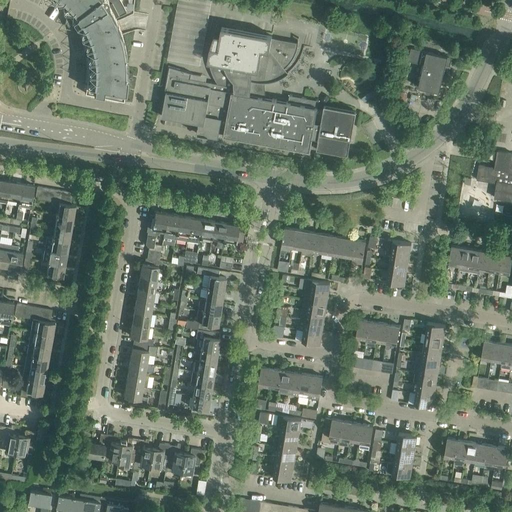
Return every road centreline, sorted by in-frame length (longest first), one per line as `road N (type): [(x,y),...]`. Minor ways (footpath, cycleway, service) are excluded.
road 1 (unclassified): [(273,177),(364,178),(424,150),(466,105),(511,16)]
road 2 (residential): [(113,342),(133,205),(91,184),(37,174)]
road 3 (residential): [(511,324),(361,297),(345,305),(337,355)]
road 4 (residential): [(137,111),(66,98),(68,52),(58,31),(37,10),(12,2)]
road 5 (residential): [(337,355),(332,389),(341,400),(431,415)]
road 6 (unclassified): [(133,145),(0,119)]
road 7 (residential): [(229,436),(123,415),(101,402)]
road 8 (unclassified): [(0,143),(132,158)]
road 9 (residential): [(245,341),(266,217)]
